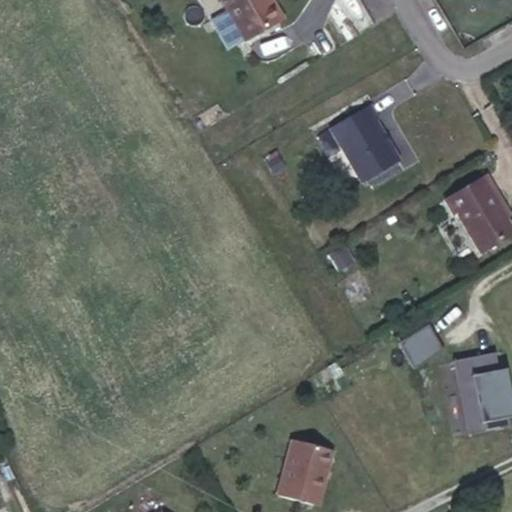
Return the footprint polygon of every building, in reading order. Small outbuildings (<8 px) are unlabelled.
[(231,0),(250,31),(288,8),(282,0),(231,0)] [(375,98),(336,122),(367,174),(404,152),(381,113),(384,112),(375,98)] [(500,184),(491,169),(450,193),(459,209),(463,206),(487,245),(511,229),(511,213),(496,186),(500,184)] [(397,342),(413,368),(443,351),(428,324),(397,342)] [(452,360),(467,434),(509,426),(507,417),(511,416),(511,401),(505,368),(498,369),(494,352),(452,360)] [(343,445),(302,435),(288,491),(324,500),(328,486),(333,487),(343,445)] [(147,511),(178,511),(172,499),(147,511)]
